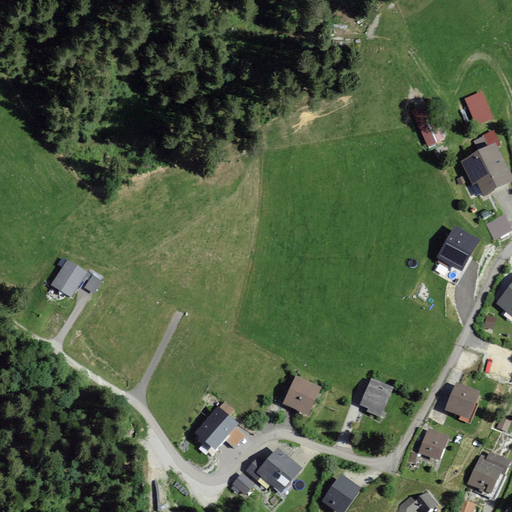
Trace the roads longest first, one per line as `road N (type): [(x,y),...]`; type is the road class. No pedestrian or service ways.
road 1 (residential): [(511,252),(409,446),(373,465),(275,435),(221,478),(206,483),(180,467),(132,402),(178,313)]
road 2 (track): [(132,402),(0,314)]
